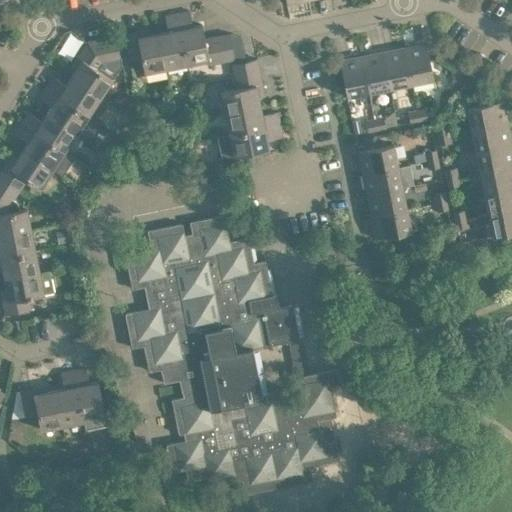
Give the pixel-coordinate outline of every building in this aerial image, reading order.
[(192,26),(190,11),(177,13),(187,64),(208,60),(209,64),(222,62),(217,36),(205,39),(202,25),(192,26)] [(165,16),(168,31),(159,33),(166,68),(187,64),(177,13),(165,16)] [(141,57),(145,72),(166,68),(159,33),(150,35),(149,29),(124,34),(129,60),(141,57)] [(234,59),(229,33),(217,36),(222,62),(234,59)] [(75,69),(70,77),(100,97),(122,64),(116,35),(87,41),(70,66),(75,69)] [(434,79),(426,43),(404,47),(411,83),(434,79)] [(383,52),(390,87),(411,83),(404,47),(383,52)] [(362,56),(369,91),(390,87),(383,52),(362,56)] [(491,60),(480,53),(477,57),(472,65),(483,73),(488,65),(491,60)] [(339,60),(346,96),(369,91),(362,56),(339,60)] [(257,59),(231,64),(234,76),(260,71),(257,59)] [(236,88),(221,91),(225,113),(260,106),(258,97),(264,95),(260,71),(234,76),(236,88)] [(451,72),(448,77),(448,84),(454,88),(461,78),(451,72)] [(65,85),(52,76),(45,86),(88,115),(96,121),(109,103),(100,97),(70,77),(65,85)] [(38,97),(51,106),(46,113),(76,133),(88,115),(45,86),(38,97)] [(503,100),(467,107),(471,129),(507,122),(503,100)] [(278,112),(262,115),(260,106),(225,113),(229,134),(280,124),(278,112)] [(427,119),(425,109),(417,110),(419,120),(427,119)] [(408,112),(410,122),(419,120),(417,110),(408,112)] [(41,121),(28,112),(21,122),(64,151),(76,133),(46,113),(41,121)] [(385,127),(383,117),(374,119),(376,129),(385,127)] [(361,119),(352,121),(354,132),(363,131),(361,119)] [(365,121),(367,131),(376,129),(374,119),(365,121)] [(14,133),(27,142),(22,149),(52,169),(62,176),(74,158),(64,151),(21,122),(14,133)] [(476,151),(511,143),(507,122),(471,129),(476,151)] [(267,139),(283,136),(280,124),(229,134),(220,136),(224,158),(269,149),(267,139)] [(447,125),(437,127),(439,136),(449,134),(447,125)] [(441,145),(451,143),(449,134),(439,136),(441,145)] [(511,145),(511,143),(476,151),(480,172),(511,165),(511,145)] [(393,144),(357,151),(362,173),(398,166),(393,144)] [(27,179),(40,188),(52,169),(22,149),(17,157),(12,154),(0,172),(0,175),(20,189),(27,179)] [(435,150),(425,151),(427,160),(437,158),(435,150)] [(429,169),(439,167),(437,158),(427,160),(429,169)] [(484,193),(511,187),(511,165),(480,172),(484,193)] [(398,166),(362,173),(366,194),(402,187),(398,166)] [(455,168),(446,170),(447,178),(457,176),(455,168)] [(0,175),(0,190),(13,200),(20,189),(0,175)] [(449,187),(459,185),(457,176),(447,178),(449,187)] [(402,187),(366,194),(371,216),(406,208),(402,187)] [(511,187),(484,193),(489,214),(511,209),(511,187)] [(0,190),(0,235),(31,230),(27,208),(19,210),(17,202),(13,200),(0,190)] [(444,192),(434,194),(436,203),(446,201),(444,192)] [(437,211),(447,209),(446,201),(436,203),(437,211)] [(375,238),(411,231),(406,208),(371,216),(375,238)] [(493,236),(511,232),(511,209),(489,214),(493,236)] [(464,210),(454,212),(456,221),(466,219),(464,210)] [(272,295),(265,260),(253,263),(248,237),(230,241),(225,215),(190,222),(192,233),(185,235),(182,223),(148,230),(151,249),(125,254),(132,288),(144,286),(149,308),(125,313),(132,347),(144,345),(149,371),(161,368),(164,382),(180,379),(183,397),(172,399),(179,434),(184,433),(185,440),(166,444),(172,471),(186,469),(188,480),(207,477),(209,486),(242,479),(245,493),(312,480),(309,466),(339,460),(336,440),(331,417),(336,416),(330,386),(341,383),(338,368),(294,377),(299,398),(286,401),(284,389),(264,393),(255,347),(299,339),(292,304),(280,306),(278,294),(272,295)] [(458,229),(468,227),(466,219),(456,221),(458,229)] [(67,229),(56,231),(58,244),(70,241),(67,229)] [(0,257),(35,251),(31,230),(0,235),(0,257)] [(0,270),(2,270),(4,279),(39,272),(35,251),(0,257),(0,270)] [(6,288),(0,289),(5,314),(31,309),(28,297),(44,294),(39,272),(4,279),(6,288)] [(48,308),(37,310),(38,320),(49,318),(48,308)] [(20,320),(12,322),(14,332),(22,330),(20,320)] [(107,425),(98,381),(89,383),(86,367),(73,370),(83,421),(85,429),(107,425)] [(61,372),(64,388),(55,390),(62,425),(83,421),(73,370),(61,372)] [(369,380),(354,382),(356,392),(371,389),(369,380)] [(17,391),(12,419),(38,414),(41,429),(62,425),(55,390),(46,392),(45,386),(17,391)] [(89,446),(78,448),(80,458),(91,456),(89,446)]
